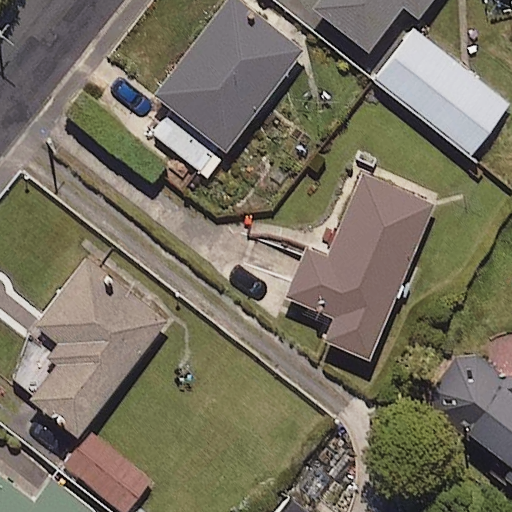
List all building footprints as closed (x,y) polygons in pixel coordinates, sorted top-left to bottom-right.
[(299,50),(233,0),(221,0),(149,95),(169,110),(150,135),(203,175),(299,50)] [(314,0),(307,10),(351,43),(345,51),(365,67),(377,52),(368,44),(397,6),(412,18),(425,0),(314,0)] [(505,104),(411,29),(370,81),(464,156),(505,104)] [(431,200),(359,170),(323,254),(303,245),(279,302),(326,322),(318,341),(363,360),(431,200)] [(172,318),(91,254),(38,321),(67,344),(54,360),(33,343),(9,374),(81,432),(172,318)] [(511,377),(504,371),(499,377),(461,348),(416,404),(503,472),(498,478),(511,488),(511,377)] [(125,511),(153,480),(98,434),(71,466),(125,511)] [(97,511),(98,511),(53,477),(39,495),(0,464),(0,511),(97,511)] [(310,511),(289,496),(276,511),(310,511)]
